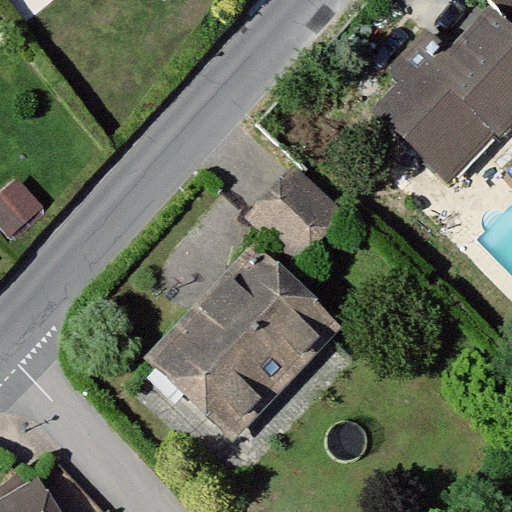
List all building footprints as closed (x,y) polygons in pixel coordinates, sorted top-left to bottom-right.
[(511,0),(489,0),(511,20),(511,0)] [(511,128),(511,31),(490,11),(452,52),(426,28),(384,74),(396,85),(370,112),(447,184),(496,132),(502,139),(511,128)] [(295,165),(244,217),(295,267),(346,215),(295,165)] [(340,326),(255,244),(145,358),(230,439),(340,326)] [(58,511),(37,476),(0,498),(0,511),(58,511)] [(511,511),(511,494),(495,511),(511,511)]
